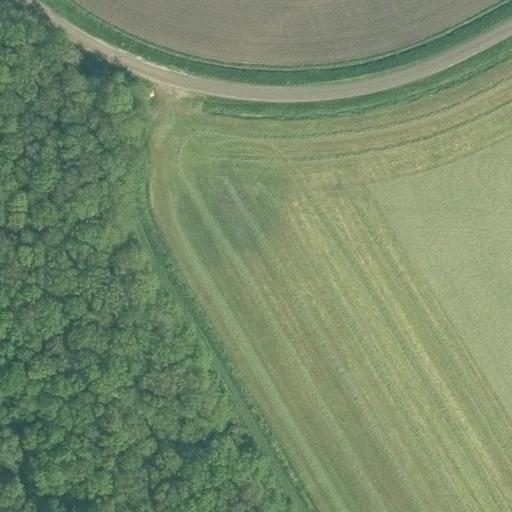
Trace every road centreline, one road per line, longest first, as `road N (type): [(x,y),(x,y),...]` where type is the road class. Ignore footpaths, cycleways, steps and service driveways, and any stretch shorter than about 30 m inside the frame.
road 1 (unclassified): [(511,25),(442,63),(383,82),(268,93),(153,73),(30,0)]
road 2 (track): [(153,73),(123,212),(296,511)]
